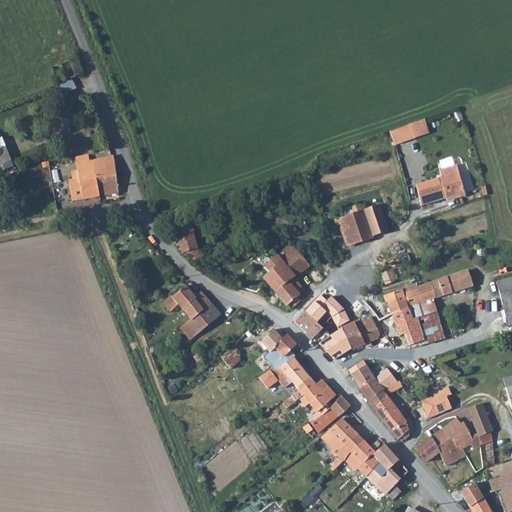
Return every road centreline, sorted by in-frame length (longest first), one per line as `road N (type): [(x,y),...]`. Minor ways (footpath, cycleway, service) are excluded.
road 1 (unclassified): [(139,203),(180,266),(283,324),(453,511)]
road 2 (unclassified): [(62,0),(139,203)]
road 3 (unclassified): [(0,235),(139,203)]
road 4 (track): [(375,293),(466,262),(511,269)]
